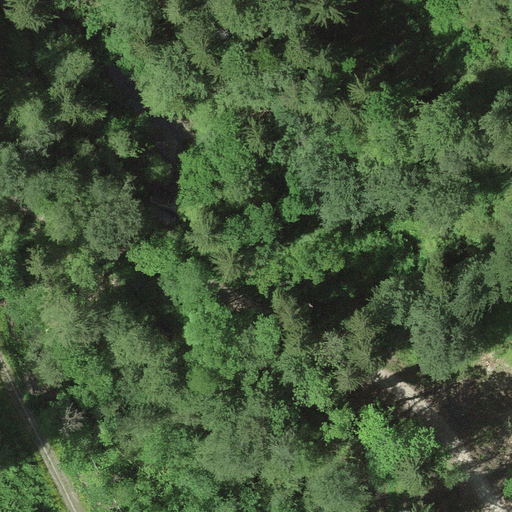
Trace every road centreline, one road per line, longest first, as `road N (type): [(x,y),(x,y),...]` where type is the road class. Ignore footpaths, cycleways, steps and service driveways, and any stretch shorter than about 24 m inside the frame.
road 1 (track): [(0,193),(269,316),(389,382),(449,439),(493,511)]
road 2 (track): [(0,363),(77,511)]
